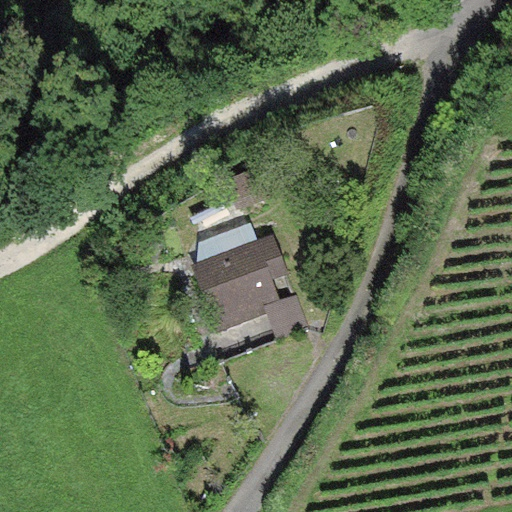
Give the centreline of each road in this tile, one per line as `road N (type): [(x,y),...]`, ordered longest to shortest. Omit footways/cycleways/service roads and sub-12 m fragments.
road 1 (track): [(241,511),(358,318),(456,31)]
road 2 (track): [(0,262),(46,242),(204,135),(456,31)]
